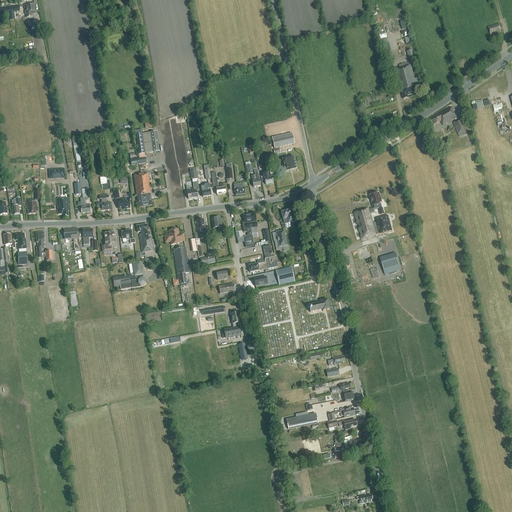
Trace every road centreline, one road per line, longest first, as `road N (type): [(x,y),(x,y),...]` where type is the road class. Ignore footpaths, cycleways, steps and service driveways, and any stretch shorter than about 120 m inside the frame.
road 1 (unclassified): [(386,511),(312,185)]
road 2 (secondary): [(312,185),(511,53)]
road 3 (secondary): [(0,226),(226,206)]
road 4 (unclassified): [(312,185),(273,0)]
road 5 (track): [(73,223),(46,55)]
